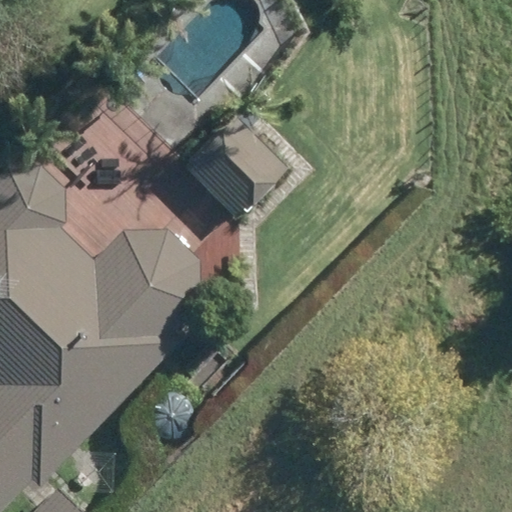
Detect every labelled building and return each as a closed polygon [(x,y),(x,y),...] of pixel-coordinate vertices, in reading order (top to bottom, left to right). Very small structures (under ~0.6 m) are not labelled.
[(156,0),(132,30),(165,58),(212,0),(156,0)] [(111,53),(35,134),(75,171),(150,91),(111,53)] [(243,88),(170,159),(224,215),(297,144),(243,88)] [(15,144),(0,155),(0,485),(216,278),(143,204),(98,247),(15,144)] [(48,471),(8,511),(86,511),(89,510),(48,471)]
